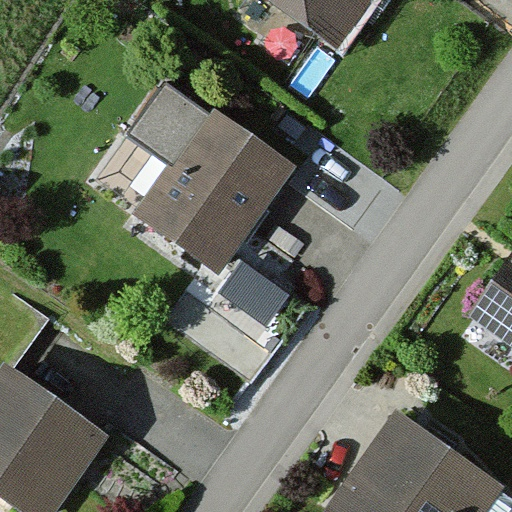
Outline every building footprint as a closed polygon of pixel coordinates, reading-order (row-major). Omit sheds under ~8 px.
[(375,0),(248,0),(337,58),(375,0)] [(285,177),(199,116),(126,221),(212,281),(285,177)] [(511,259),(505,270),(500,266),(462,321),(511,355),(511,259)] [(47,511),(97,443),(0,374),(0,504),(10,511),(47,511)] [(477,511),(490,493),(388,421),(323,511),(477,511)]
